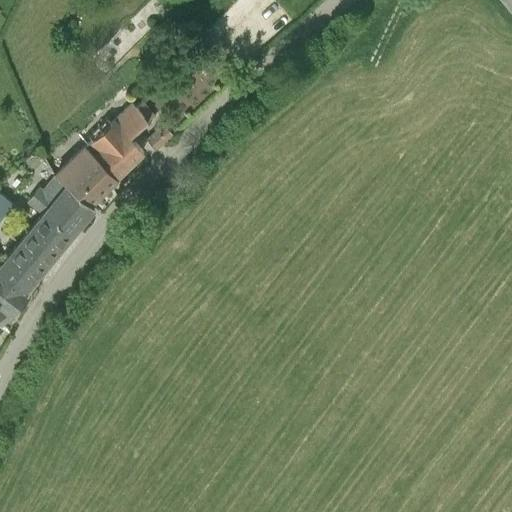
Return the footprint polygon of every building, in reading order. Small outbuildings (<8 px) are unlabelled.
[(142,100),(135,106),(147,119),(154,113),(142,100)] [(128,136),(147,120),(147,119),(135,106),(131,102),(89,141),(120,172),(142,150),(128,136)] [(153,148),(172,133),(164,124),(146,138),(153,148)] [(89,203),(98,194),(120,172),(89,141),(63,165),(54,173),(53,175),(89,203)] [(93,206),(89,203),(53,175),(42,188),(39,185),(31,195),(26,201),(40,212),(70,235),(93,206)] [(0,218),(12,203),(0,192),(0,218)] [(40,212),(28,227),(58,249),(70,235),(40,212)] [(16,242),(46,264),(58,249),(28,227),(16,242)] [(4,257),(34,279),(46,264),(16,242),(4,257)] [(34,279),(4,257),(0,261),(0,323),(24,293),(34,279)]
